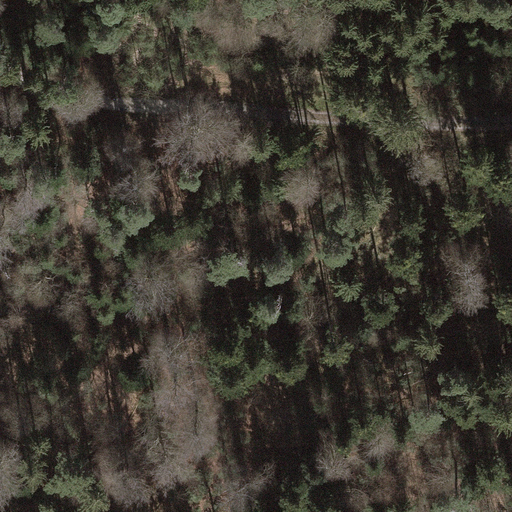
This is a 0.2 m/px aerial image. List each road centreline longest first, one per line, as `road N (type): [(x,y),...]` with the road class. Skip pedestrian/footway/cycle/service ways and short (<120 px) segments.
road 1 (track): [(0,66),(138,109),(230,127),(329,136),(511,125)]
road 2 (track): [(126,511),(0,364)]
